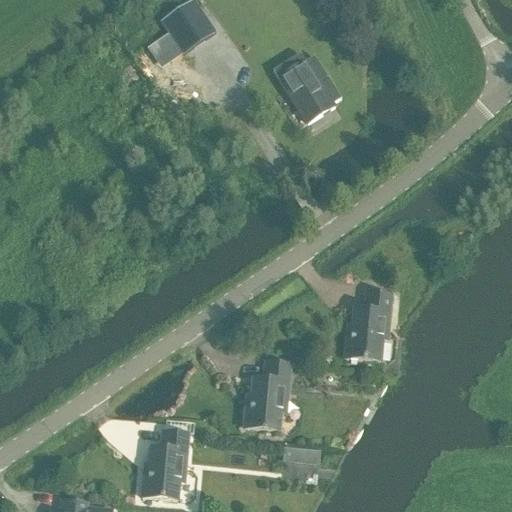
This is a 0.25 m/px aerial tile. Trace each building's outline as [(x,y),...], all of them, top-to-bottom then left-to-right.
[(193,2),(161,25),(184,59),(216,36),(193,2)] [(307,126),(334,109),(332,106),(340,101),(314,59),(305,65),(300,57),(274,75),(307,126)] [(347,336),(345,361),(380,365),(382,347),(386,347),(390,298),(367,296),(365,313),(354,312),(352,336),(347,336)] [(246,405),(244,431),(279,434),(281,417),(285,417),(289,368),(266,366),(264,383),(253,382),(251,405),(246,405)] [(144,474),(142,500),(177,504),(179,486),(183,486),(188,438),(164,435),(162,452),(151,451),(149,474),(144,474)] [(283,451),(282,463),(294,464),(296,452),(283,451)]
